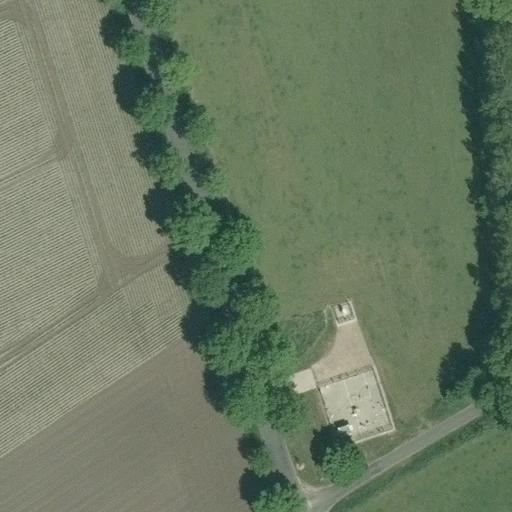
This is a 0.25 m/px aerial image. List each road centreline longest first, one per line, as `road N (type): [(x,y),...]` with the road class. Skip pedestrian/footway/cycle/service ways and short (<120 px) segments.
road 1 (unclassified): [(133,0),(294,511)]
road 2 (unclassified): [(511,396),(319,511)]
